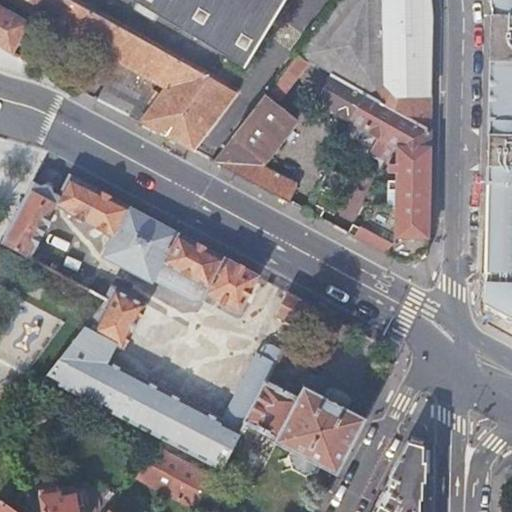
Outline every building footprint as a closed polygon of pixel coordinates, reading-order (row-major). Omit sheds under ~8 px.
[(7,0),(164,87),(138,123),(165,137),(211,79),(70,0),(7,0)] [(283,0),(147,0),(246,59),(245,61),(246,62),(283,0)] [(338,0),(296,55),(331,77),(366,97),(380,71),(380,0),(338,0)] [(430,0),(380,0),(380,71),(366,97),(433,136),(432,17),(430,0)] [(511,0),(490,0),(493,25),(489,138),(485,273),(492,274),(492,282),(485,283),(484,304),(489,306),(508,315),(508,321),(511,322),(511,0)] [(0,6),(0,48),(12,55),(30,23),(13,14),(15,10),(10,7),(8,11),(0,6)] [(307,64),(296,55),(257,105),(258,105),(213,163),(288,203),(297,186),(261,167),(296,121),(275,105),(307,64)] [(366,97),(331,77),(314,109),(349,127),(366,97)] [(108,79),(97,101),(110,108),(121,87),(108,79)] [(191,151),(237,93),(211,79),(165,137),(191,151)] [(121,87),(110,108),(126,116),(138,95),(121,87)] [(433,136),(366,97),(349,127),(376,144),(372,152),(370,156),(388,166),(396,151),(396,170),(388,170),(388,180),(396,180),(396,184),(388,184),(387,209),(368,209),(359,230),(353,227),(349,235),(347,234),(347,237),(349,239),(354,242),(406,270),(428,257),(429,246),(431,246),(433,152),(433,136)] [(376,144),(349,127),(344,136),(372,152),(376,144)] [(43,188),(35,184),(2,244),(31,259),(56,207),(112,238),(102,257),(127,270),(151,282),(161,263),(186,277),(209,289),(206,295),(208,296),(239,312),(246,299),(257,277),(246,272),(224,260),(176,234),(128,208),(72,177),(62,197),(54,194),(53,189),(47,187),(43,188)] [(161,263),(151,282),(198,307),(200,307),(202,306),(203,305),(208,296),(206,295),(209,289),(186,277),(161,263)] [(51,278),(34,269),(28,280),(46,289),(51,278)] [(223,470),(244,429),(225,420),(215,415),(173,393),(128,370),(111,362),(119,345),(124,348),(147,304),(114,287),(108,300),(107,303),(46,379),(223,470)] [(312,307),(289,295),(277,317),(283,320),(297,328),(297,326),(300,328),(312,307)] [(225,420),(244,429),(247,423),(268,383),(283,353),(270,346),(264,348),(263,351),(261,355),(259,354),(227,416),(225,420)] [(299,400),(268,383),(247,423),(278,440),(276,443),(292,450),(288,457),(293,470),(305,477),(319,474),(323,466),(337,474),(366,421),(335,405),(305,389),(299,400)] [(424,448),(409,444),(373,511),(422,511),(423,508),(424,448)] [(213,478),(154,447),(133,476),(197,510),(213,478)] [(60,496),(43,498),(45,511),(77,511),(75,497),(60,500),(60,496)]
